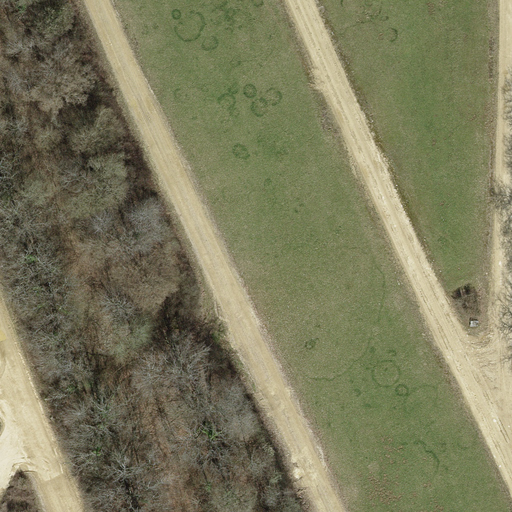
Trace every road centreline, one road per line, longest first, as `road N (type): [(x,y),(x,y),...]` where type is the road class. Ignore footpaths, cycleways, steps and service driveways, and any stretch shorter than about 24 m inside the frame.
road 1 (track): [(327,511),(98,0)]
road 2 (track): [(501,424),(432,303),(298,0)]
road 3 (track): [(511,451),(501,424),(509,0)]
road 4 (track): [(0,347),(65,511)]
